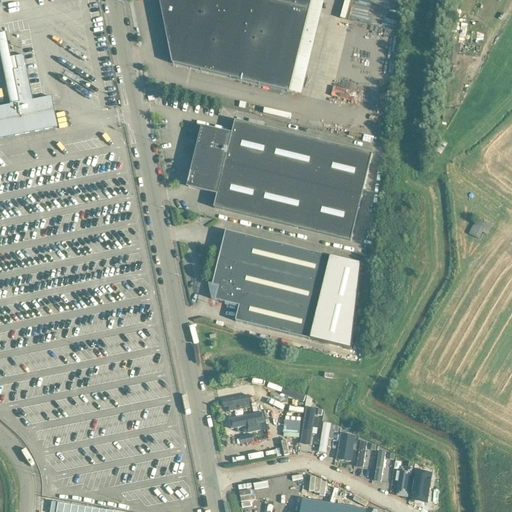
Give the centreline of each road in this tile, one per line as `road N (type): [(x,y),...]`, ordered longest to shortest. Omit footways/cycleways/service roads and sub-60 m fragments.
road 1 (unclassified): [(211,482),(116,0)]
road 2 (unclassified): [(211,482),(305,462),(409,511)]
